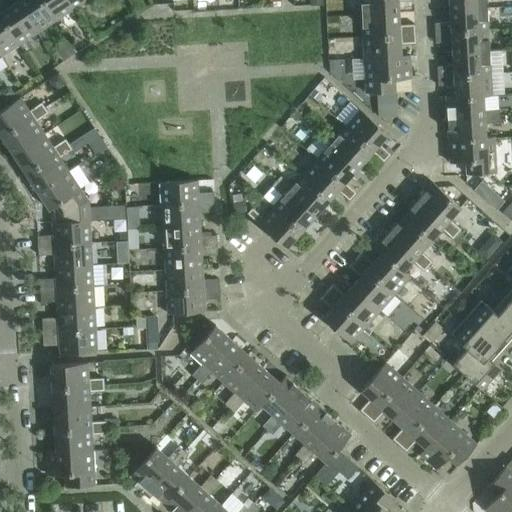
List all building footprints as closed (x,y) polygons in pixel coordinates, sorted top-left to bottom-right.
[(19,0),(17,2),(37,33),(55,21),(41,0),(19,0)] [(67,0),(41,0),(55,21),(74,9),(67,0)] [(67,0),(74,9),(87,0),(67,0)] [(397,0),(360,0),(361,15),(398,13),(397,0)] [(485,0),(448,0),(449,10),(486,8),(485,0)] [(17,2),(0,13),(0,14),(19,45),(37,33),(17,2)] [(434,23),(435,33),(488,30),(486,8),(449,10),(450,22),(434,23)] [(398,13),(361,15),(362,37),(400,35),(398,13)] [(0,14),(0,54),(1,56),(19,45),(0,14)] [(404,28),(404,35),(415,34),(415,24),(407,25),(404,28)] [(488,30),(435,33),(435,42),(451,41),(452,54),(489,52),(488,30)] [(404,35),(405,41),(408,44),(416,44),(415,34),(404,35)] [(400,35),(362,37),(364,58),(401,57),(401,55),(400,35)] [(69,42),(56,50),(64,62),(77,53),(69,42)] [(437,67),(437,76),(490,73),(489,52),(452,54),(452,66),(437,67)] [(401,57),(364,58),(366,94),(395,92),(394,80),(411,79),(409,55),(401,55),(401,57)] [(453,85),(454,96),(454,97),(483,95),(483,96),(491,96),(490,73),(437,76),(438,86),(453,85)] [(5,89),(0,92),(0,93),(4,101),(14,95),(11,90),(5,89)] [(446,96),(447,119),(484,117),(483,110),(483,96),(483,95),(454,97),(454,96),(446,96)] [(0,111),(0,134),(1,137),(32,117),(29,111),(20,98),(0,111)] [(42,103),(35,107),(42,118),(49,114),(42,103)] [(29,111),(32,117),(36,122),(42,118),(35,107),(29,111)] [(360,110),(345,127),(373,151),(388,134),(360,110)] [(484,117),(447,119),(448,140),(485,139),(485,137),(484,123),(492,123),(491,110),(483,110),(484,117)] [(499,110),(491,110),(492,123),(500,123),(499,110)] [(32,117),(1,137),(13,155),(44,135),(36,122),(32,117)] [(345,127),(331,143),(358,167),(373,151),(345,127)] [(44,135),(13,155),(25,173),(56,153),(53,148),(44,135)] [(485,139),(448,140),(449,163),(466,162),(466,175),(496,173),(494,137),(485,137),(485,139)] [(66,139),(59,143),(66,154),(73,150),(66,139)] [(59,143),(53,148),(56,153),(60,158),(66,154),(59,143)] [(331,143),(316,159),(344,183),(358,167),(331,143)] [(381,150),(376,155),(384,162),(391,155),(385,149),(381,150)] [(56,153),(25,173),(37,191),(68,171),(60,158),(56,153)] [(376,155),(372,159),(372,164),(378,169),(384,162),(376,155)] [(316,159),(302,175),(330,200),(344,183),(316,159)] [(68,171),(37,191),(49,210),(52,209),(54,213),(55,222),(63,222),(63,223),(89,221),(88,202),(80,189),(87,184),(86,179),(77,165),(68,171)] [(283,196),(288,191),(315,216),(330,200),(302,175),(292,186),(286,181),(278,191),(283,196)] [(286,181),(280,176),(272,186),(278,191),(286,181)] [(160,183),(161,205),(198,203),(197,181),(160,183)] [(352,182),(348,187),(356,194),(362,187),(356,182),(352,182)] [(433,183),(418,199),(445,224),(449,219),(460,207),(433,183)] [(348,187),(343,192),(343,196),(349,201),(356,194),(348,187)] [(283,196),(273,207),(301,232),(315,216),(288,191),(283,196)] [(203,196),(203,203),(214,202),(213,192),(206,193),(203,196)] [(497,195),(489,204),(496,210),(498,209),(504,202),(497,195)] [(418,199),(403,216),(431,240),(441,229),(447,234),(455,225),(449,219),(445,224),(418,199)] [(244,201),(233,203),(235,216),(247,215),(244,201)] [(203,203),(198,203),(161,205),(163,227),(200,225),(199,213),(215,212),(214,202),(203,203)] [(502,213),(511,221),(511,202),(502,213)] [(247,214),(258,224),(286,249),(301,232),(273,207),(263,218),(252,208),(247,214)] [(403,216),(389,232),(416,256),(412,261),(418,266),(426,257),(421,252),(431,240),(403,216)] [(52,223),(54,245),(91,243),(89,221),(63,223),(63,222),(55,222),(52,223)] [(139,221),(127,221),(127,229),(138,228),(140,228),(139,221)] [(217,245),(216,236),(200,236),(200,225),(163,227),(164,248),(201,246),(206,246),(217,245)] [(455,225),(447,234),(452,239),(461,230),(455,225)] [(138,228),(127,229),(128,232),(128,237),(139,236),(138,228)] [(128,232),(119,232),(119,241),(128,241),(128,237),(128,232)] [(374,249),(380,254),(381,254),(402,272),(403,272),(412,261),(416,256),(389,232),(374,249)] [(37,237),(38,246),(49,246),(48,239),(45,236),(37,237)] [(38,256),(54,255),(55,267),(92,264),(91,243),(54,245),(49,246),(38,246),(38,256)] [(483,243),(477,251),(487,260),(496,250),(489,243),(483,243)] [(206,246),(206,252),(209,255),(217,255),(217,245),(206,246)] [(201,246),(164,248),(165,270),(202,268),(201,246)] [(361,252),(355,259),(363,267),(367,262),(367,257),(361,252)] [(129,253),(118,254),(118,263),(129,262),(129,253)] [(380,254),(367,270),(394,294),(409,277),(403,272),(402,272),(381,254),(380,254)] [(432,262),(426,257),(418,266),(424,271),(432,262)] [(363,267),(355,259),(348,267),(354,272),(359,271),(363,267)] [(92,264),(55,267),(56,288),(93,286),(92,264)] [(202,268),(165,270),(166,291),(203,289),(202,268)] [(367,270),(352,286),(380,310),(394,294),(367,270)] [(40,279),(40,289),(51,288),(51,282),(48,279),(40,279)] [(208,282),(208,289),(219,288),(219,279),(211,279),(208,282)] [(333,284),(326,292),(334,299),(339,294),(338,290),(333,284)] [(41,299),(57,298),(57,310),(94,308),(93,286),(56,288),(51,288),(40,289),(41,299)] [(352,286),(338,302),(366,327),(380,310),(352,286)] [(219,288),(208,289),(209,296),(212,298),(220,298),(219,288)] [(203,289),(166,291),(168,314),(205,312),(203,289)] [(334,299),(326,292),(320,299),(326,304),(330,304),(334,299)] [(485,304),(484,304),(470,321),(497,345),(511,330),(511,300),(510,299),(497,314),(485,304)] [(366,327),(338,302),(323,319),(351,343),(366,327)] [(42,323),(43,332),(96,329),(94,308),(57,310),(58,322),(42,323)] [(145,317),(136,317),(136,328),(146,327),(145,317)] [(454,337),(466,348),(452,364),(482,390),(501,369),(487,356),(497,345),(470,321),(454,337)] [(207,378),(212,372),(207,368),(232,340),(215,325),(190,353),(202,364),(197,369),(207,378)] [(96,329),(43,332),(43,342),(59,341),(60,354),(97,352),(96,329)] [(157,331),(146,332),(147,343),(157,342),(157,331)] [(232,340),(207,368),(212,372),(223,382),(248,355),(232,340)] [(248,355),(223,382),(234,393),(229,398),(239,407),(244,401),(239,397),(264,369),(248,355)] [(360,390),(377,405),(402,377),(385,362),(360,390)] [(50,365),(52,388),(89,386),(88,379),(87,363),(50,365)] [(197,369),(192,375),(202,384),(207,378),(197,369)] [(264,369),(239,397),(244,401),(256,412),(262,406),(261,405),(280,383),(279,383),(264,369)] [(261,405),(262,406),(272,415),(267,420),(277,429),(282,423),(277,419),(302,391),(285,376),(279,383),(280,383),(261,405)] [(402,377),(377,405),(393,419),(418,392),(402,377)] [(97,392),(104,391),(104,378),(96,379),(97,392)] [(89,386),(52,388),(53,409),(90,407),(89,392),(97,392),(96,379),(88,379),(89,386)] [(277,419),(282,423),(293,433),(318,406),(302,391),(277,419)] [(418,392),(393,419),(409,434),(434,406),(418,392)] [(229,398),(224,404),(234,413),(239,407),(229,398)] [(360,410),(367,417),(374,409),(369,404),(365,405),(360,410)] [(318,406),(293,433),(305,443),(300,449),(309,458),(314,452),(309,448),(334,420),(318,406)] [(409,434),(425,447),(426,448),(450,421),(434,406),(409,434)] [(90,407),(53,409),(54,431),(91,429),(91,422),(90,407)] [(374,409),(367,417),(374,423),(379,417),(379,413),(374,409)] [(267,420),(262,426),(272,435),(277,429),(267,420)] [(334,420),(309,448),(314,452),(326,463),(328,461),(338,450),(351,435),(334,420)] [(99,435),(107,434),(106,421),(98,422),(99,435)] [(426,448),(425,447),(419,454),(437,470),(447,458),(457,466),(476,444),(450,421),(426,448)] [(54,431),(55,451),(55,452),(92,450),(92,435),(99,435),(98,422),(91,422),(91,429),(54,431)] [(392,439),(399,446),(406,438),(401,433),(397,433),(392,439)] [(406,438),(399,446),(406,452),(411,446),(411,442),(406,438)] [(131,475),(148,490),(173,462),(168,458),(156,447),(131,475)] [(178,447),(173,452),(183,461),(188,455),(178,447)] [(300,449),(295,455),(304,463),(309,458),(300,449)] [(55,452),(55,451),(47,452),(48,476),(64,475),(65,487),(94,485),(92,450),(55,452)] [(338,450),(328,461),(347,479),(357,467),(338,450)] [(173,462),(148,490),(164,504),(189,477),(178,466),(183,461),(173,452),(168,458),(173,462)] [(250,464),(250,465),(259,473),(259,472),(264,467),(255,459),(250,464)] [(484,509),(487,511),(511,511),(511,459),(486,488),(495,497),(484,509)] [(352,480),(364,491),(349,507),(354,511),(388,511),(386,510),(395,501),(360,470),(352,480)] [(215,490),(220,484),(211,475),(205,481),(215,490)] [(189,477),(164,504),(172,511),(186,511),(205,491),(200,487),(189,477)] [(205,491),(186,511),(215,511),(221,505),(210,495),(215,490),(205,481),(200,487),(205,491)]
